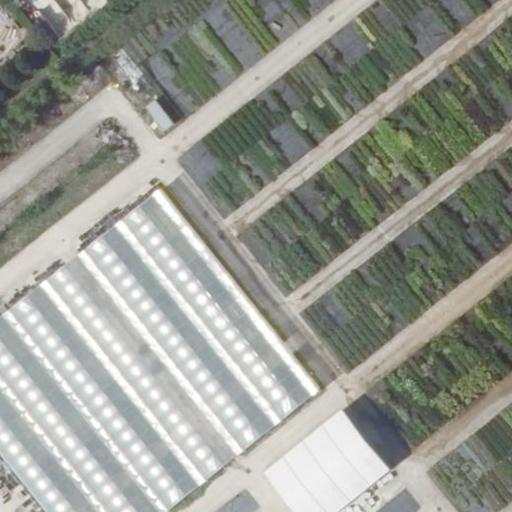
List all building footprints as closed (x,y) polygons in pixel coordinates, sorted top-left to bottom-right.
[(155,98),(143,105),(160,133),(172,126),(155,98)] [(243,204),(260,190),(235,158),(218,172),(243,204)] [(164,189),(0,311),(0,458),(40,511),(161,511),(318,395),(164,189)] [(395,430),(412,450),(458,413),(441,392),(395,430)] [(288,511),(335,511),(387,472),(339,410),(257,472),(288,511)] [(251,491),(237,495),(241,511),(255,511),(257,511),(251,491)]
